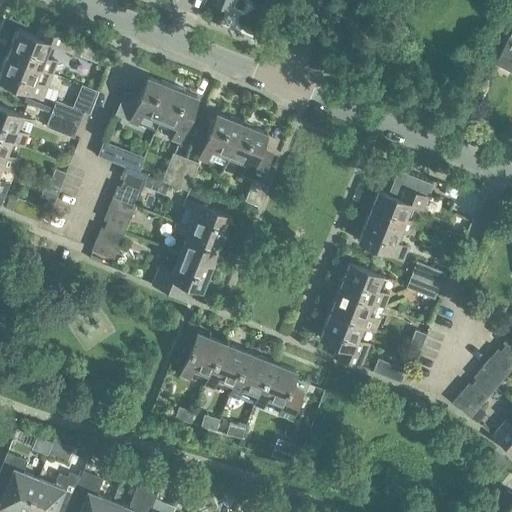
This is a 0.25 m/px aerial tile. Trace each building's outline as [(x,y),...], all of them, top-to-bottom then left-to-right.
[(7,54),(53,72),(57,61),(45,56),(49,45),(71,54),(77,39),(41,24),(36,36),(17,29),(7,54)] [(511,33),(497,62),(511,69),(511,33)] [(52,72),(53,72),(7,54),(0,71),(0,79),(43,97),(47,85),(35,80),(40,67),(52,72)] [(159,119),(173,84),(161,79),(160,81),(148,76),(149,76),(147,75),(129,122),(137,125),(142,112),(159,119)] [(173,84),(159,119),(177,126),(172,139),(179,142),(198,96),(196,95),(196,96),(184,91),(185,89),(173,84)] [(51,113),(78,123),(82,111),(56,100),(51,113)] [(0,134),(24,145),(29,133),(16,129),(21,116),(34,120),(34,119),(0,105),(0,134)] [(228,156),(243,120),(231,116),(230,117),(218,113),(218,112),(217,112),(199,158),(206,161),(211,149),(228,156)] [(72,137),(78,123),(51,113),(46,126),(72,137)] [(243,120),(228,156),(244,162),(239,175),(251,180),(244,200),(258,205),(274,165),(267,162),(271,152),(260,148),(267,132),(266,131),(266,132),(254,127),(254,125),(243,120)] [(24,145),(0,134),(0,163),(14,169),(19,158),(6,153),(12,140),(24,145)] [(175,185),(185,158),(172,153),(161,180),(175,185)] [(185,158),(175,185),(187,190),(198,163),(185,158)] [(14,170),(14,169),(0,163),(0,202),(8,182),(0,179),(0,169),(2,165),(14,170)] [(32,184),(44,179),(39,166),(27,172),(32,184)] [(121,182),(141,189),(142,186),(147,175),(125,166),(120,177),(123,178),(121,182)] [(59,187),(65,173),(55,169),(49,182),(59,187)] [(147,175),(142,186),(153,190),(158,179),(147,175)] [(135,205),(141,189),(121,182),(119,186),(117,185),(113,196),(135,205)] [(190,185),(186,197),(208,206),(213,194),(190,185)] [(368,214),(413,232),(418,221),(405,216),(410,205),(421,209),(427,196),(400,185),(395,196),(378,189),(368,214)] [(131,216),(135,205),(113,196),(108,207),(131,216)] [(39,221),(44,208),(16,197),(11,210),(39,221)] [(176,222),(222,240),(224,241),(228,229),(226,228),(231,216),(232,216),(232,215),(186,197),(183,204),(195,209),(189,226),(176,221),(176,222)] [(125,231),(131,216),(108,207),(104,218),(106,219),(105,223),(125,231)] [(413,233),(413,232),(368,214),(358,239),(403,257),(408,246),(395,241),(400,228),(413,233)] [(217,253),(222,240),(176,222),(173,229),(186,234),(179,252),(214,265),(218,254),(217,253)] [(119,246),(125,231),(105,223),(103,228),(101,227),(96,237),(119,246)] [(114,258),(119,246),(96,237),(92,249),(114,258)] [(209,277),(214,265),(179,252),(171,270),(158,265),(151,283),(182,295),(186,284),(202,290),(203,289),(202,289),(207,277),(209,277)] [(339,287),(384,305),(389,294),(376,289),(381,276),(394,281),(394,280),(349,262),(339,287)] [(411,274),(438,284),(443,272),(416,262),(411,274)] [(433,297),(438,284),(411,274),(406,286),(433,297)] [(384,306),(384,305),(339,287),(329,311),(374,330),(379,319),(366,314),(372,301),(384,306)] [(374,330),(329,311),(319,336),(338,344),(333,355),(360,366),(369,343),(357,338),(362,325),(374,330)] [(421,349),(426,334),(415,329),(409,344),(421,349)] [(204,384),(222,341),(197,331),(180,374),(188,377),(192,368),(208,374),(204,384)] [(502,347),(511,355),(511,333),(510,332),(502,342),(504,344),(502,347)] [(229,394),(247,351),(222,341),(204,384),(213,387),(216,377),(233,384),(229,393),(229,394)] [(511,367),(511,355),(502,347),(499,351),(497,348),(489,357),(507,373),(511,367)] [(254,403),(271,360),(247,351),(229,394),(238,397),(241,387),(257,394),(253,403),(254,403)] [(499,382),(507,373),(489,357),(481,366),(499,382)] [(400,382),(405,369),(377,358),(372,371),(400,382)] [(271,360),(254,403),(262,407),(266,397),(282,403),(278,413),(291,418),(299,398),(287,393),(296,370),(271,360)] [(489,394),(499,382),(481,366),(473,376),(475,379),(473,381),(489,394)] [(478,407),(489,394),(473,381),(470,385),(468,382),(460,391),(478,407)] [(470,416),(478,407),(460,391),(452,401),(470,416)] [(190,422),(194,411),(179,406),(175,417),(190,422)] [(215,430),(219,418),(204,414),(200,426),(215,430)] [(511,425),(505,419),(492,435),(511,451),(511,425)] [(241,438),(245,426),(229,422),(226,433),(241,438)] [(499,469),(506,460),(494,450),(486,458),(499,469)] [(0,506),(14,511),(24,511),(38,478),(22,471),(26,460),(6,452),(0,467),(0,500),(0,506)] [(107,511),(112,501),(96,494),(102,479),(82,471),(80,476),(65,511),(107,511)] [(65,511),(80,476),(68,472),(67,477),(58,474),(54,484),(38,478),(24,511),(65,511)] [(148,511),(154,498),(156,495),(135,486),(127,507),(112,501),(107,511),(148,511)] [(171,511),(174,506),(154,498),(148,511),(171,511)] [(511,511),(511,499),(502,511),(493,504),(486,511),(511,511)]
